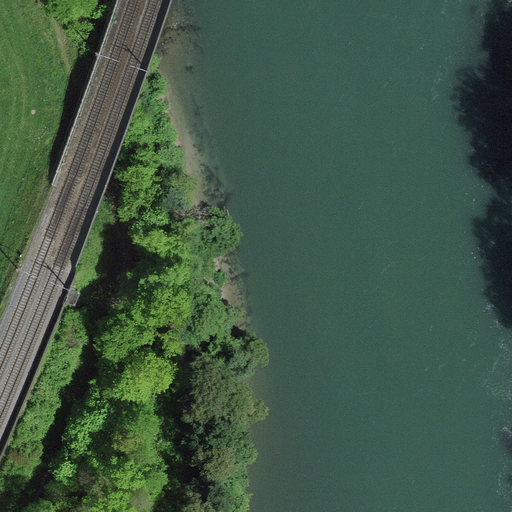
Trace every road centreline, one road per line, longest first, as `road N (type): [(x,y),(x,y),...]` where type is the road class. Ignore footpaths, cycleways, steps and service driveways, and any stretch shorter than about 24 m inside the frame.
road 1 (track): [(119,204),(196,252),(215,306),(204,511)]
road 2 (track): [(33,511),(106,351),(124,264),(119,204)]
road 3 (track): [(119,204),(51,21)]
